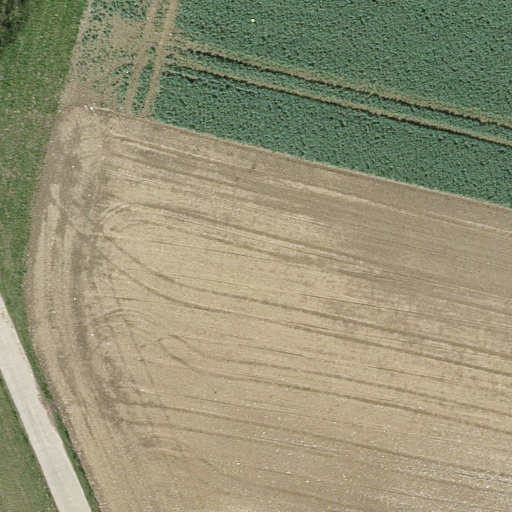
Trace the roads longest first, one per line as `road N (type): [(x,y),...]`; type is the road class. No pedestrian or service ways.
road 1 (track): [(511,509),(95,354),(43,346)]
road 2 (track): [(108,511),(43,346),(0,277)]
